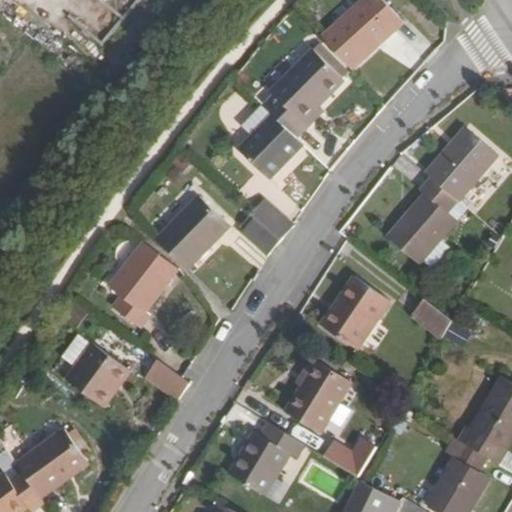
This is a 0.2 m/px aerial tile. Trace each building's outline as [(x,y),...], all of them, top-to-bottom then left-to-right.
[(370,0),(367,0),(318,45),(348,77),(400,31),(370,0)] [(271,104),(260,115),(268,123),(291,146),(302,135),(299,131),(315,113),(318,115),(339,88),(307,58),(267,100),(271,104)] [(320,118),(318,115),(315,113),(299,131),(302,135),(320,118)] [(291,146),(268,123),(234,157),(264,186),(298,153),(291,146)] [(459,140),(423,182),(428,187),(454,209),(456,211),(493,169),(459,140)] [(454,209),(428,187),(418,198),(421,201),(402,224),(404,226),(386,247),(414,271),(417,268),(436,247),(452,229),(443,221),(454,209)] [(499,215),(511,221),(511,202),(507,200),(499,215)] [(194,204),(151,246),(182,278),(206,254),(201,249),(222,230),(194,204)] [(259,206),(245,221),(252,226),(277,249),(291,234),(288,231),(259,206)] [(277,249),(252,226),(237,242),(264,264),(277,249)] [(226,234),(222,230),(201,249),(206,254),(226,234)] [(436,247),(417,268),(426,276),(445,255),(436,247)] [(175,276),(141,250),(108,294),(121,303),(112,316),(140,337),(149,324),(149,313),(151,309),(175,276)] [(349,287),(318,333),(355,356),(384,311),(349,287)] [(79,328),(87,313),(74,306),(65,321),(79,328)] [(449,329),(421,306),(410,320),(440,343),(449,329)] [(59,362),(72,371),(90,348),(75,339),(59,362)] [(98,415),(112,396),(107,392),(123,371),(90,348),(72,371),(61,387),(98,415)] [(141,383),(174,406),(186,391),(180,386),(152,367),(141,383)] [(297,395),(313,370),(309,367),(299,383),(293,393),(297,395)] [(346,390),(313,370),(297,395),(283,421),(316,441),(346,390)] [(107,392),(112,396),(127,374),(123,371),(107,392)] [(500,450),(506,453),(511,442),(511,387),(500,380),(470,433),(466,429),(457,444),(461,446),(486,462),(491,464),(500,450)] [(426,417),(420,425),(446,442),(452,434),(426,417)] [(303,453),(266,431),(259,443),(253,438),(227,481),(263,503),(289,460),(297,465),(303,453)] [(54,439),(12,470),(17,478),(36,504),(79,474),(54,439)] [(478,475),(486,462),(461,446),(424,507),(431,511),(470,511),(489,482),(478,475)] [(491,464),(496,468),(506,453),(500,450),(491,464)] [(37,511),(40,510),(36,504),(17,478),(6,486),(0,478),(0,511),(37,511)] [(359,481),(344,511),(398,511),(403,502),(359,481)]
